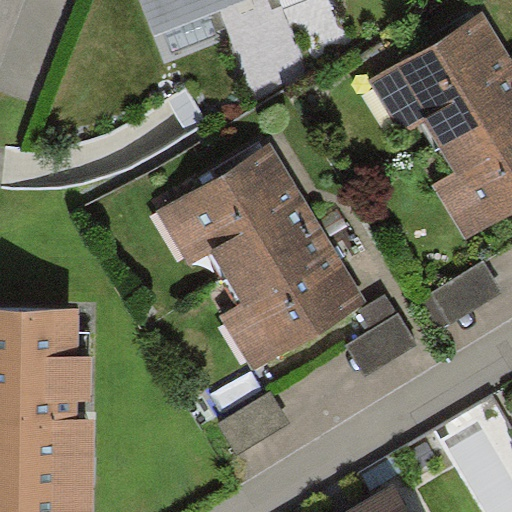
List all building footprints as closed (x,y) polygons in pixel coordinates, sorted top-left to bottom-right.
[(139,0),(155,40),(223,16),(216,0),(139,0)] [(216,0),(223,16),(264,0),(216,0)] [(439,151),(511,107),(511,58),(484,11),(369,79),(403,136),(423,124),(439,151)] [(511,107),(439,151),(453,175),(433,187),(465,239),(511,210),(511,107)] [(226,283),(321,227),(271,143),(157,211),(191,268),(211,256),(226,283)] [(321,227),(226,283),(240,307),(220,319),(252,371),(367,303),(321,227)] [(485,263),(432,295),(451,326),(504,294),(485,263)] [(79,315),(0,315),(0,511),(93,511),(94,363),(79,363),(79,315)] [(398,315),(348,347),(367,377),(418,346),(398,315)] [(289,426),(270,394),(217,425),(236,457),(289,426)] [(404,511),(393,492),(358,511),(404,511)]
